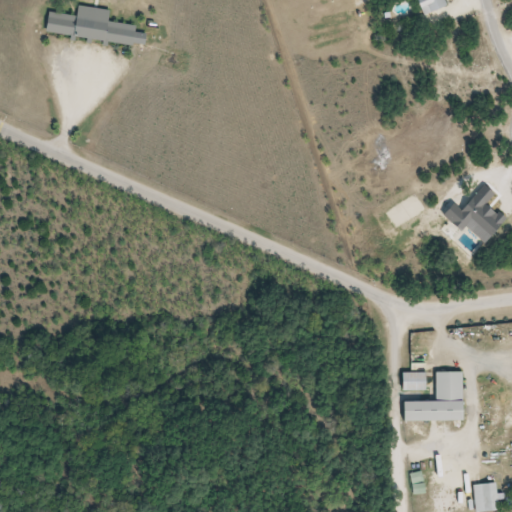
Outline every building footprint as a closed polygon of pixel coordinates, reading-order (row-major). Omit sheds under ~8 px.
[(445,9),(442,0),(412,0),(416,16),(445,9)] [(74,17),(45,13),(43,34),(131,46),(133,26),(106,22),(107,10),(75,6),(74,17)] [(140,45),(144,37),(137,33),(133,42),(140,45)] [(399,422),(458,422),(458,372),(432,372),(432,402),(399,402),(399,422)] [(423,391),(423,373),(399,373),(399,391),(423,391)] [(472,511),(495,511),(494,484),(471,485),(472,511)]
